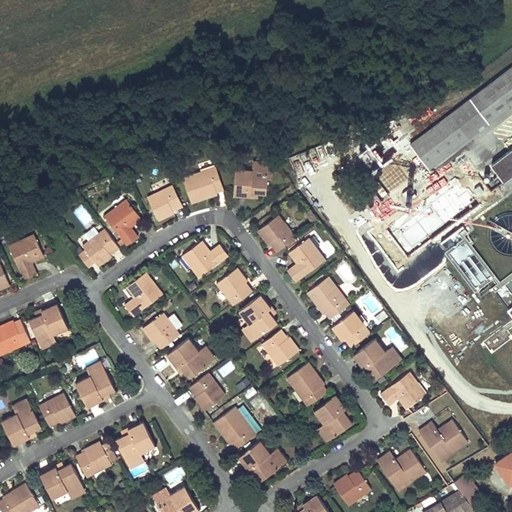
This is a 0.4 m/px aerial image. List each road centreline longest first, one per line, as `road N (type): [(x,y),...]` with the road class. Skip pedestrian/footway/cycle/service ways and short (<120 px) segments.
road 1 (residential): [(263,508),(368,438),(377,422),(233,224),(212,217),(177,229),(86,293)]
road 2 (residential): [(0,476),(159,390)]
road 3 (residential): [(159,390),(221,475),(237,511)]
road 4 (residential): [(86,293),(159,390)]
